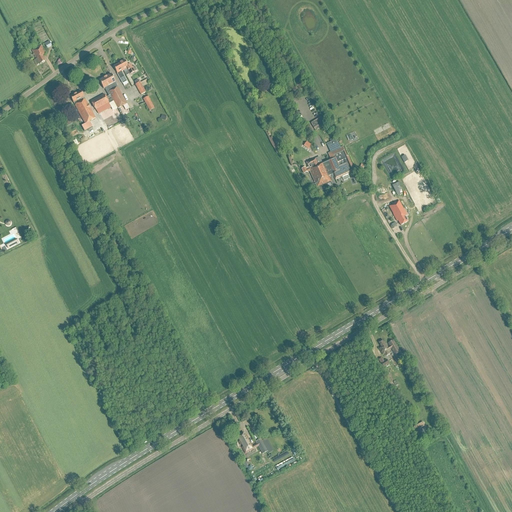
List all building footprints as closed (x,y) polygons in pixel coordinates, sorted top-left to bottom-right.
[(41,46),(32,51),(37,60),(34,62),(37,66),(45,61),(43,57),(46,55),(41,46)] [(131,65),(128,67),(125,61),(120,64),(123,71),(127,69),(130,75),(137,71),(135,67),(133,68),(131,65)] [(123,71),(120,64),(113,67),(117,74),(117,75),(122,85),(127,82),(121,72),(123,71)] [(92,103),(91,104),(94,110),(95,110),(96,111),(109,104),(107,101),(112,98),(118,109),(127,104),(115,83),(116,83),(111,75),(99,81),(104,90),(105,89),(109,96),(106,98),(104,95),(91,102),(92,103)] [(148,78),(145,79),(144,77),(140,78),(145,92),(152,90),(148,78)] [(96,119),(85,100),(84,101),(83,98),(84,97),(81,92),(70,98),(73,103),(74,103),(75,106),(85,125),(89,122),(96,119)] [(155,108),(160,106),(154,93),(149,96),(155,108)] [(299,95),(296,97),(302,106),(306,103),(304,99),(303,99),(299,95)] [(150,112),(154,109),(148,97),(143,100),(150,112)] [(324,122),(321,117),(311,124),(315,131),(330,122),(328,119),(324,122)] [(73,124),(70,119),(63,122),(66,128),(73,124)] [(85,132),(92,128),(89,122),(85,125),(82,127),(85,132)] [(311,139),(308,144),(313,148),(317,143),(311,139)] [(330,153),(328,154),(330,160),(322,163),(320,158),(315,160),(306,164),(308,168),(306,169),(305,168),(301,170),(303,175),(307,173),(310,172),(317,188),(320,193),(332,187),(330,183),(331,182),(328,177),(333,175),(335,180),(355,171),(349,157),(347,157),(343,147),(340,148),(337,140),(326,144),(330,153)] [(388,158),(396,173),(407,168),(399,152),(388,158)] [(397,188),(401,186),(399,182),(392,186),(397,196),(400,195),(397,188)] [(408,222),(405,217),(407,216),(399,202),(396,204),(395,203),(388,207),(397,222),(398,221),(400,226),(408,222)] [(382,341),(378,343),(381,348),(378,350),(382,356),(384,355),(385,357),(389,354),(388,352),(391,350),(394,356),(395,356),(396,358),(401,355),(400,353),(393,341),(387,344),(389,347),(388,348),(384,341),(383,342),(382,341)] [(382,358),(378,360),(376,362),(380,370),(388,365),(385,360),(384,361),(382,358)] [(243,434),(237,437),(243,447),(242,448),(245,454),(258,447),(262,455),(267,452),(261,440),(255,442),(257,445),(252,447),(250,443),(249,444),(243,434)]
